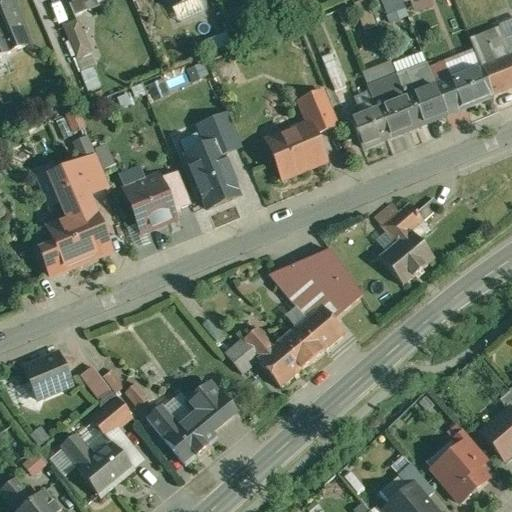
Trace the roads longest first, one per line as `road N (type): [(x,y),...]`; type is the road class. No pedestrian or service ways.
road 1 (residential): [(511,131),(0,342)]
road 2 (tertiary): [(217,511),(504,263)]
